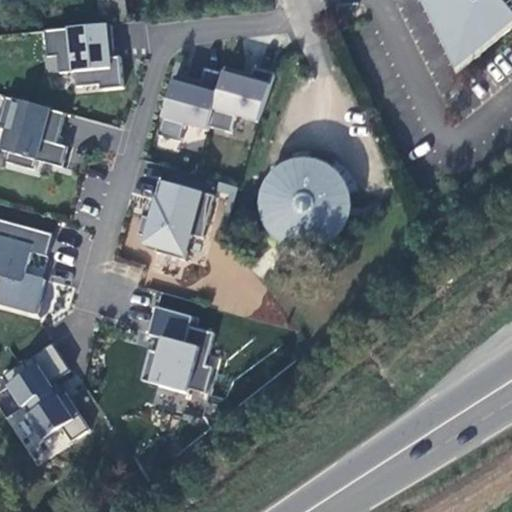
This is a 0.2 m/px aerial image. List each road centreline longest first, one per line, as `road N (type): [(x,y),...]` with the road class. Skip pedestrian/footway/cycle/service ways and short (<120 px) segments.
road 1 (residential): [(92,299),(157,48),(299,18)]
road 2 (primary): [(318,511),(511,385)]
road 3 (residential): [(299,18),(352,135)]
